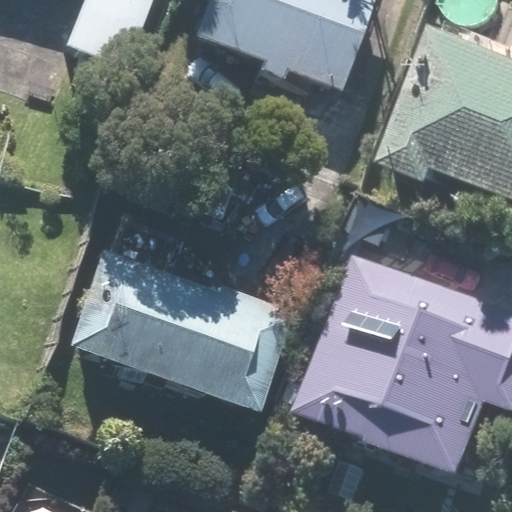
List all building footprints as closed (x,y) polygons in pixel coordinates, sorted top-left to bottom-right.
[(81,0),(60,59),(117,80),(147,0),(81,0)] [(319,111),(361,0),(197,0),(176,56),(319,111)] [(442,30),(433,55),(419,50),(376,167),(511,216),(511,72),(508,82),(478,71),(487,46),(442,30)] [(195,310),(83,268),(47,364),(237,436),(279,324),(201,294),(195,310)] [(442,500),(474,421),(501,432),(511,403),(511,334),(347,268),(280,434),(442,500)]
